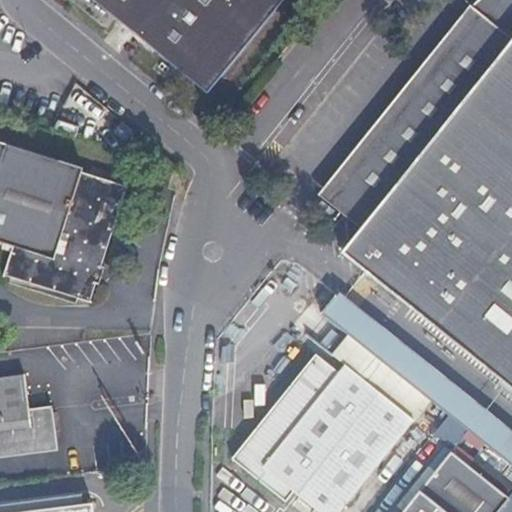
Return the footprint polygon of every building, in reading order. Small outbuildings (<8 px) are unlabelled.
[(106,0),(213,89),(286,0),(106,0)] [(511,0),(477,0),(472,4),(471,5),(511,37),(511,0)] [(361,230),(352,242),(366,253),(358,263),(511,386),(511,37),(471,5),(319,197),(361,230)] [(99,173),(0,144),(0,242),(32,251),(25,279),(114,302),(145,188),(99,174),(99,173)] [(366,253),(352,242),(344,252),(358,263),(366,253)] [(511,446),(327,300),(312,319),(326,331),(420,405),(511,478),(511,446)] [(420,405),(326,331),(309,352),(334,372),(336,369),(404,426),(420,405)] [(329,378),(306,358),(221,465),(275,508),(284,497),(302,511),(333,511),(404,426),(336,369),(334,372),(329,378)] [(0,467),(61,461),(54,390),(30,392),(27,361),(0,363),(0,467)] [(492,511),(500,502),(442,454),(395,511),(492,511)] [(0,511),(100,511),(98,489),(0,499),(0,511)]
